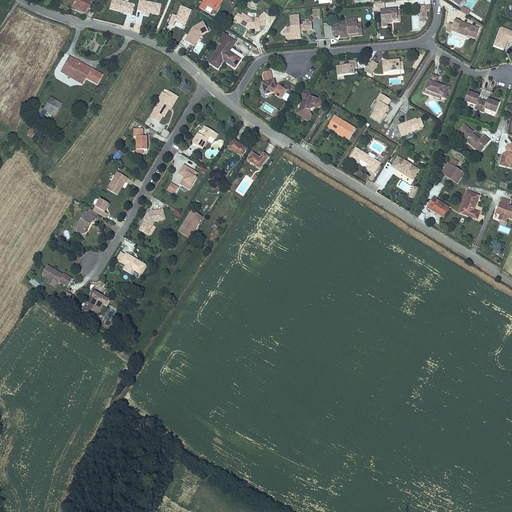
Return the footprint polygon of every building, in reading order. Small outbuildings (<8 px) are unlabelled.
[(71,8),(86,15),(92,2),(88,0),(64,0),(63,3),(71,7),(71,8)] [(132,16),(134,5),(114,0),(111,0),(109,10),(132,16)] [(213,12),(214,11),(216,13),(224,0),(204,0),(199,8),(205,12),(206,11),(208,8),(213,11),(213,12)] [(159,16),(161,5),(139,1),(137,12),(141,13),(140,14),(149,16),(149,14),(159,16)] [(388,24),(392,24),(392,22),(392,20),(399,20),(398,11),(398,10),(386,11),(385,3),(374,4),(375,12),(382,12),(384,27),(388,26),(388,24)] [(186,27),(192,11),(181,7),(177,17),(173,15),(169,24),(174,26),(175,23),(186,27)] [(468,16),(471,12),(463,7),(460,12),(468,16)] [(400,11),(398,11),(399,20),(392,20),(392,22),(402,21),(400,11)] [(239,22),(249,28),(250,28),(250,27),(252,27),(252,28),(257,29),(257,30),(263,30),(263,26),(264,26),(272,16),(266,12),(261,18),(252,18),(244,13),(239,22)] [(302,38),(302,34),(301,30),(304,30),(313,30),(313,22),(304,22),(304,26),(301,26),(300,15),(290,16),(291,28),(289,28),(284,34),(288,37),(290,35),(296,35),(296,36),(297,37),(296,38),(302,38)] [(201,36),(209,31),(204,22),(194,28),(186,41),(189,43),(190,42),(192,43),(194,40),(197,42),(201,36)] [(451,34),(455,35),(456,33),(457,29),(462,31),(460,35),(466,37),(466,35),(475,38),(478,29),(460,22),(458,28),(453,26),(451,34)] [(363,35),(362,25),(354,26),(354,29),(342,30),(342,36),(348,36),(349,38),(355,38),(355,35),(363,35)] [(355,35),(355,38),(366,37),(366,25),(362,25),(363,35),(355,35)] [(500,38),(498,38),(495,46),(503,49),(506,40),(511,41),(511,32),(503,29),(500,38)] [(237,42),(224,34),(218,43),(221,46),(209,64),(218,70),(223,62),(235,69),(242,60),(230,52),(237,42)] [(504,50),(507,41),(511,43),(511,41),(506,40),(503,49),(504,50)] [(65,70),(80,78),(78,82),(82,84),(85,78),(96,84),(102,74),(69,55),(60,72),(63,74),(65,70)] [(372,75),(379,65),(372,60),(365,71),(372,75)] [(337,66),(338,76),(339,76),(344,76),(355,75),(355,69),(357,69),(357,61),(350,62),(350,66),(348,66),(348,67),(346,67),(345,66),(342,66),(337,66)] [(383,65),(384,72),(401,71),(401,66),(404,66),(404,63),(400,63),(400,61),(396,61),(396,62),(394,62),(394,61),(388,62),(388,65),(383,65)] [(65,70),(63,74),(78,82),(80,78),(65,70)] [(281,97),(285,89),(278,85),(274,86),(273,80),(270,81),(269,79),(272,79),(270,70),(264,72),(264,75),(265,83),(263,83),(265,95),(273,93),(281,97)] [(436,85),(437,83),(439,78),(432,75),(429,82),(428,81),(424,90),(435,95),(434,97),(440,100),(441,98),(446,99),(450,88),(441,84),(440,87),(436,85)] [(310,119),(311,115),(310,112),(309,110),(314,108),(315,110),(323,106),(320,98),(317,99),(313,97),(309,92),(307,90),(304,91),(303,92),(303,95),(303,97),(303,99),(302,102),(301,102),(298,111),(300,114),(300,116),(301,116),(310,119)] [(168,91),(166,95),(163,93),(158,102),(152,112),(154,114),(151,120),(158,125),(163,117),(165,118),(170,111),(171,111),(179,98),(168,91)] [(282,99),(287,103),(291,96),(286,93),(282,99)] [(479,101),(479,99),(480,97),(469,94),(466,103),(477,107),(475,110),(480,112),(483,102),(479,101)] [(51,96),(43,111),(46,112),(55,118),(63,103),(51,96)] [(371,117),(380,123),(384,116),(385,114),(389,108),(387,107),(391,100),(384,96),(380,103),(371,117)] [(499,104),(489,101),(488,102),(487,104),(483,102),(480,112),(484,113),(485,110),(496,113),(499,104)] [(272,114),(275,108),(265,103),(262,109),(272,114)] [(337,133),(338,135),(343,138),(348,140),(355,130),(334,117),(330,124),(336,127),(333,131),(337,133)] [(420,128),(424,127),(421,120),(417,121),(416,120),(398,128),(402,138),(421,131),(420,128)] [(479,143),(485,148),(491,141),(485,136),(481,140),(473,133),(471,131),(472,130),(466,124),(459,132),(468,139),(467,141),(475,148),(479,143)] [(200,138),(198,137),(192,146),(201,152),(212,133),(204,129),(201,134),(200,138)] [(136,139),(137,155),(143,155),(143,152),(147,152),(147,138),(143,138),(143,131),(134,131),(134,139),(136,139)] [(228,148),(241,158),(247,148),(234,139),(228,148)] [(475,148),(481,153),(485,148),(479,143),(475,148)] [(511,144),(506,148),(508,152),(503,155),(500,166),(510,168),(511,161),(511,144)] [(379,163),(355,148),(349,158),(357,163),(359,159),(369,165),(367,169),(373,173),(379,163)] [(260,171),(269,157),(264,154),(261,158),(253,152),(247,161),(260,171)] [(417,169),(397,157),(392,165),(399,169),(397,171),(404,176),(405,174),(412,178),(417,169)] [(456,168),(460,161),(452,157),(443,175),(459,184),(465,172),(456,168)] [(194,171),(184,166),(182,170),(188,173),(185,178),(186,179),(185,181),(184,181),(181,186),(190,191),(197,178),(195,177),(192,175),(194,171)] [(188,173),(182,170),(179,175),(185,178),(188,173)] [(118,196),(128,179),(117,173),(107,190),(118,196)] [(179,188),(172,184),(168,191),(175,195),(179,188)] [(462,212),(470,191),(468,190),(459,211),(462,212)] [(474,208),(480,195),(470,191),(462,212),(478,219),(480,214),(473,212),(474,208)] [(444,217),(450,207),(434,198),(431,205),(432,205),(436,207),(434,211),(444,217)] [(499,210),(498,210),(496,214),(500,216),(499,217),(507,220),(508,219),(511,220),(511,207),(507,206),(509,202),(502,199),(498,207),(500,208),(499,210)] [(96,207),(93,211),(99,215),(106,219),(109,215),(105,213),(110,206),(101,200),(96,207)] [(90,209),(88,213),(96,218),(99,215),(93,211),(90,209)] [(145,223),(141,231),(146,235),(148,230),(151,232),(155,224),(166,223),(164,212),(156,213),(156,214),(155,214),(151,211),(146,219),(147,220),(145,223)] [(191,212),(177,233),(187,240),(201,219),(193,213),(191,212)] [(92,223),(94,224),(97,219),(96,218),(88,213),(87,213),(85,217),(84,216),(76,229),(77,233),(81,235),(85,234),(92,223)] [(126,256),(121,265),(125,268),(132,272),(140,277),(146,268),(126,256)] [(48,267),(42,276),(49,281),(58,286),(59,283),(68,288),(72,281),(64,275),(63,277),(48,267)] [(38,289),(41,284),(32,278),(29,282),(38,289)] [(47,284),(55,289),(58,286),(49,281),(47,284)] [(72,303),(75,297),(67,292),(63,298),(72,303)] [(100,317),(97,316),(93,313),(99,303),(103,305),(106,307),(109,302),(95,293),(92,298),(93,299),(88,308),(89,309),(88,311),(87,310),(84,308),(81,313),(97,322),(100,317)] [(99,303),(93,313),(97,316),(103,305),(99,303)]
